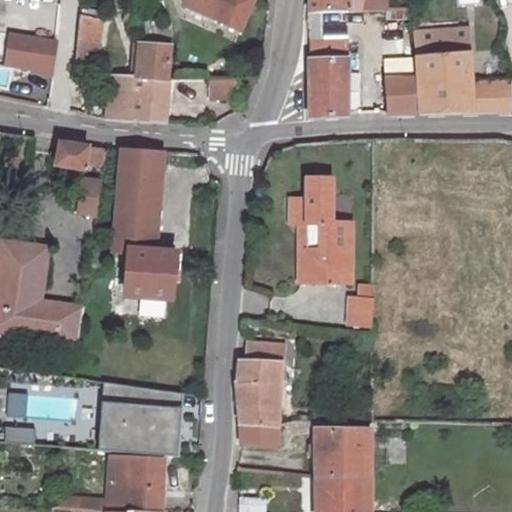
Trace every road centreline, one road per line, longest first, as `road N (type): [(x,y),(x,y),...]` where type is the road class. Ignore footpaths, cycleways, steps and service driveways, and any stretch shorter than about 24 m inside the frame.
road 1 (tertiary): [(249,145),(210,511)]
road 2 (tertiary): [(511,126),(282,133),(249,145)]
road 3 (residential): [(0,124),(249,145)]
road 4 (tertiary): [(292,0),(284,57),(249,145)]
